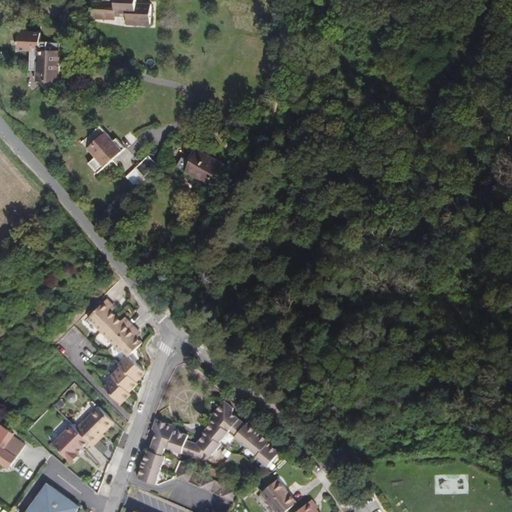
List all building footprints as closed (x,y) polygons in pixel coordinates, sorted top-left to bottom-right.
[(136,6),(136,0),(103,0),(104,1),(94,0),(93,11),(109,12),(109,16),(114,16),(127,17),(126,25),(150,27),(151,7),(136,6)] [(109,16),(109,12),(93,11),(92,21),(108,22),(114,22),(114,16),(109,16)] [(61,61),(62,43),(42,42),(42,33),(20,32),(19,49),(32,50),(31,70),(38,70),(37,85),(51,93),(60,82),(61,70),(61,61)] [(70,71),(71,62),(61,61),(61,70),(70,71)] [(125,148),(116,138),(113,141),(100,126),(82,142),(90,150),(95,145),(101,152),(96,157),(90,162),(99,172),(113,159),(111,157),(114,154),(116,157),(125,148)] [(101,152),(95,145),(90,150),(96,157),(101,152)] [(223,162),(195,147),(188,159),(183,156),(177,167),(189,173),(190,171),(205,179),(204,181),(203,184),(216,191),(226,172),(219,169),(223,162)] [(144,177),(158,164),(149,155),(127,176),(137,187),(146,179),(144,177)] [(99,172),(90,162),(89,163),(97,173),(99,172)] [(205,179),(190,171),(189,173),(204,181),(205,179)] [(130,356),(143,343),(138,337),(135,334),(139,330),(129,320),(125,324),(122,321),(112,311),(109,308),(113,304),(107,298),(88,318),(121,352),(123,352),(124,351),(128,355),(119,365),(121,366),(112,376),(113,377),(104,386),(121,404),(132,394),(130,392),(139,384),(137,381),(146,372),(130,356)] [(247,424),(233,413),(234,410),(234,408),(225,400),(213,414),(213,418),(211,420),(212,424),(204,433),(204,436),(197,444),(187,440),(189,435),(180,432),(179,429),(176,428),(175,425),(156,419),(153,430),(154,433),(157,434),(150,451),(148,450),(145,460),(142,460),(140,466),(142,469),(139,478),(157,484),(167,456),(163,455),(166,447),(206,461),(211,454),(213,456),(223,444),(221,443),(232,429),(238,434),(236,437),(258,455),(257,457),(269,467),(281,451),(274,445),(273,442),(264,434),(263,432),(259,428),(256,428),(248,422),(247,424)] [(115,422),(100,407),(77,428),(89,441),(92,445),(103,434),(115,422)] [(30,449),(12,437),(14,435),(7,430),(1,425),(0,426),(0,458),(1,457),(12,465),(16,459),(20,462),(30,449)] [(77,453),(89,441),(77,428),(74,426),(54,445),(71,462),(78,455),(77,453)] [(94,446),(105,435),(103,434),(92,445),(94,446)] [(239,490),(182,466),(177,477),(233,501),(239,490)] [(285,511),(297,502),(279,479),(262,492),(277,511),(285,511)] [(76,511),(80,506),(48,483),(26,511),(76,511)] [(319,507),(312,499),(297,511),(316,511),(316,510),(317,509),(319,507)]
